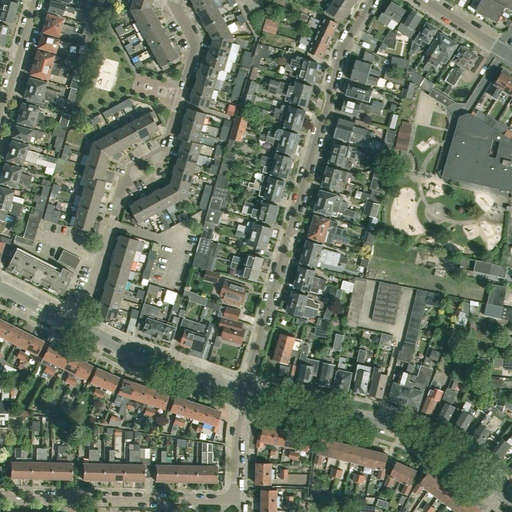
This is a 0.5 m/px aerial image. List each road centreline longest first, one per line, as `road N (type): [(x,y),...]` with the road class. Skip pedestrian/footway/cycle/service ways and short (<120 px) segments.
road 1 (residential): [(373,0),(342,54),(245,391)]
road 2 (residential): [(245,391),(236,495),(229,500),(0,496)]
road 3 (unclassified): [(511,499),(445,449),(402,429),(245,391)]
road 4 (residential): [(110,224),(128,167),(167,141),(195,48),(177,0)]
road 5 (unclassified): [(245,391),(74,324)]
